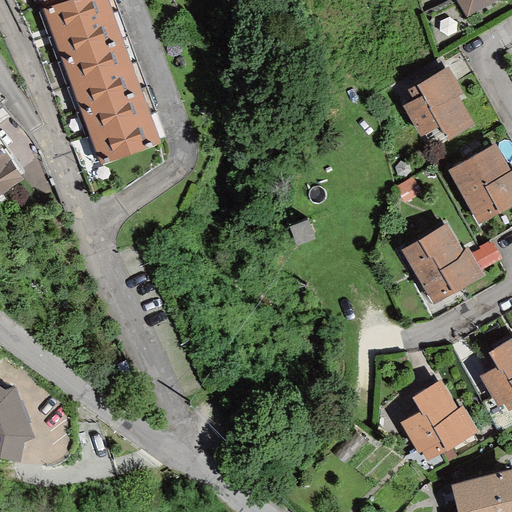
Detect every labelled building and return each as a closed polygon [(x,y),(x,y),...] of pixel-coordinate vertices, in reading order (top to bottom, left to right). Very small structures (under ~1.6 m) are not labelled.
[(104,158),(151,140),(98,0),(63,0),(48,6),(104,158)] [(484,0),(461,0),(467,10),(484,0)] [(469,121),(453,93),(458,90),(445,67),(409,88),(415,97),(405,103),(420,129),(438,118),(447,133),(469,121)] [(511,168),(507,171),(492,144),(451,168),(482,219),(511,200),(511,168)] [(0,151),(0,188),(16,180),(0,151)] [(403,198),(418,189),(413,179),(398,188),(403,198)] [(305,216),(289,223),(295,239),(311,233),(305,216)] [(458,254),(441,225),(405,248),(436,298),(478,273),(475,268),(469,258),(464,250),(458,254)] [(489,246),(469,258),(475,268),(495,256),(489,246)] [(511,338),(490,352),(498,366),(482,375),(493,395),(497,403),(504,399),(509,408),(511,406),(511,338)] [(453,410),(436,382),(414,395),(422,409),(405,419),(422,447),(427,456),(449,443),(471,430),(457,407),(453,410)] [(0,385),(0,461),(14,465),(16,427),(4,389),(0,385)] [(497,403),(493,395),(482,402),(502,439),(511,433),(511,406),(509,408),(504,399),(497,403)] [(345,461),(364,439),(351,427),(332,450),(345,461)] [(460,462),(449,443),(427,456),(422,447),(402,457),(430,478),(460,462)] [(511,511),(511,476),(511,471),(457,485),(464,511),(511,511)]
